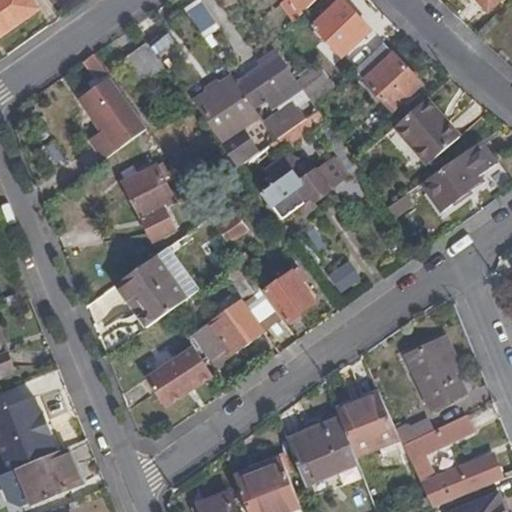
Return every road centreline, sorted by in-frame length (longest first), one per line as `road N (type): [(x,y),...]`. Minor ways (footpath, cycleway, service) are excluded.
road 1 (unclassified): [(460,252),(136,487)]
road 2 (residential): [(136,487),(0,159)]
road 3 (residential): [(397,0),(511,106)]
road 4 (unclassified): [(0,89),(124,0)]
road 5 (unclassified): [(511,380),(460,252)]
